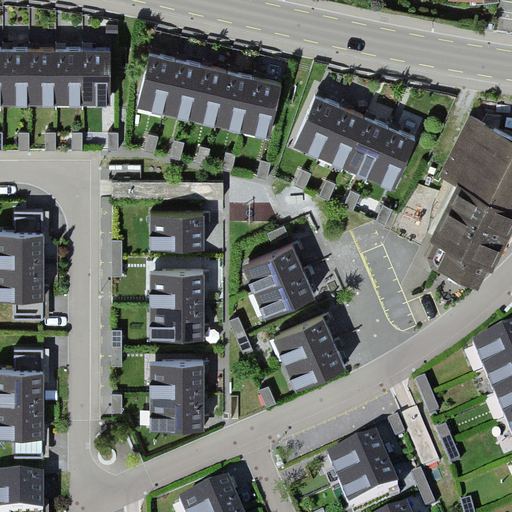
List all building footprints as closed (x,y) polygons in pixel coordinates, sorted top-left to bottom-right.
[(29,47),(2,47),(2,100),(30,100),(29,47)] [(56,47),(29,47),(30,100),(57,100),(56,47)] [(83,47),(56,47),(57,100),(84,100),(83,47)] [(111,47),(83,47),(84,100),(111,100),(111,47)] [(176,56),(150,50),(138,102),(164,108),(176,56)] [(202,62),(176,56),(164,108),(190,115),(202,62)] [(229,69),(202,62),(190,115),(217,121),(229,69)] [(255,75),(229,69),(217,121),(243,127),(255,75)] [(282,81),(255,75),(243,127),(270,133),(282,81)] [(341,104),(316,93),(295,142),(320,152),(341,104)] [(366,114),(341,104),(320,152),(345,163),(366,114)] [(493,267),(511,228),(511,133),(469,112),(438,175),(454,183),(428,236),(445,245),(436,263),(478,284),(487,264),(493,267)] [(391,125),(366,114),(345,163),(369,174),(391,125)] [(415,136),(391,125),(369,174),(394,185),(415,136)] [(29,130),(19,130),(19,149),(29,149),(29,130)] [(56,130),(45,130),(45,149),(56,149),(56,130)] [(82,130),(72,130),(72,149),(82,149),(82,130)] [(118,130),(108,130),(108,149),(118,149),(118,130)] [(158,134),(148,132),(144,150),(154,152),(158,134)] [(184,140),(174,138),(170,156),(180,158),(184,140)] [(210,146),(200,144),(196,162),(206,164),(210,146)] [(236,152),(226,150),(222,168),(232,170),(236,152)] [(271,160),(261,158),(257,176),(267,178),(271,160)] [(311,171),(302,167),(294,184),(304,188),(311,171)] [(336,182),(327,178),(319,195),(329,199),(336,182)] [(224,179),(111,179),(111,197),(224,197),(224,179)] [(360,192),(351,188),(344,205),(353,209),(360,192)] [(393,206),(383,202),(376,219),(385,223),(393,206)] [(13,228),(0,227),(0,295),(13,296),(13,317),(49,317),(49,283),(43,283),(43,242),(49,242),(49,208),(13,208),(13,228)] [(203,209),(148,209),(149,244),(204,244),(203,209)] [(285,223),(267,231),(272,241),(289,234),(285,223)] [(122,238),(112,238),(112,275),(123,275),(122,238)] [(292,241),(242,263),(264,315),(315,294),(292,241)] [(203,268),(149,268),(149,334),(203,335),(203,268)] [(323,312),(273,334),(296,386),(346,365),(323,312)] [(239,315),(229,319),(244,353),(253,349),(239,315)] [(511,327),(472,345),(511,438),(511,327)] [(122,328),(111,328),(112,365),(122,365),(122,328)] [(13,366),(0,365),(0,433),(14,434),(13,455),(49,455),(50,421),(44,421),(44,380),(49,380),(49,346),(14,346),(13,366)] [(203,358),(148,358),(148,424),(203,424),(203,358)] [(440,410),(425,377),(416,381),(430,414),(440,410)] [(276,402),(269,384),(259,389),(267,406),(276,402)] [(122,392),(112,393),(112,411),(122,411),(122,392)] [(397,416),(388,420),(396,437),(405,433),(397,416)] [(461,459),(446,425),(437,430),(451,463),(461,459)] [(376,435),(326,457),(348,509),(398,487),(376,435)] [(435,503),(421,470),(411,474),(426,507),(435,503)] [(42,478),(0,477),(0,511),(48,511),(49,502),(42,502),(42,478)] [(241,511),(227,481),(177,502),(181,511),(241,511)] [(474,511),(471,499),(461,501),(464,511),(474,511)]
